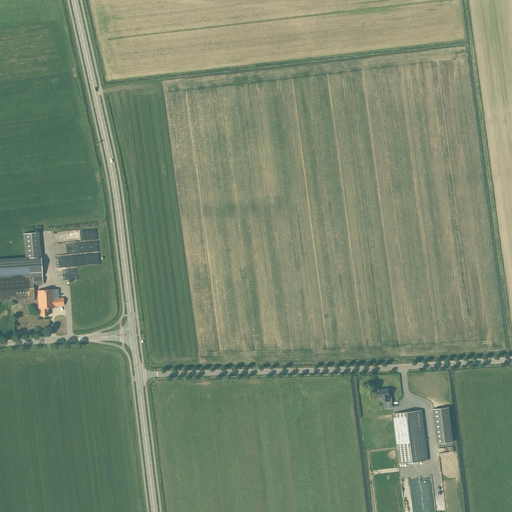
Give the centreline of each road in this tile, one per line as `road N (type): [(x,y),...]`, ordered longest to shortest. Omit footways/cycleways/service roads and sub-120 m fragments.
road 1 (unclassified): [(511,359),(144,374)]
road 2 (primary): [(133,335),(116,190),(75,0)]
road 3 (primary): [(154,511),(139,375)]
road 4 (tertiary): [(133,335),(0,343)]
